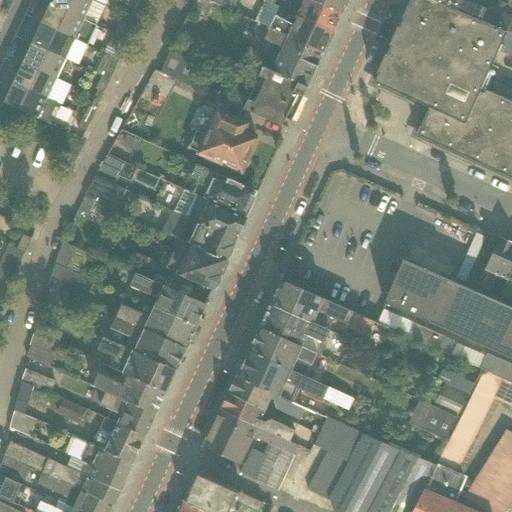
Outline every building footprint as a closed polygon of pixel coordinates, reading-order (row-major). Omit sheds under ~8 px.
[(97,26),(98,23),(106,6),(104,5),(92,0),(51,0),(50,4),(97,26)] [(129,0),(127,5),(134,9),(133,11),(141,15),(147,1),(144,0),(129,0)] [(197,0),(192,10),(207,17),(212,4),(213,4),(214,2),(223,6),(225,0),(197,0)] [(277,0),(275,6),(279,8),(334,33),(342,14),(308,0),(277,0)] [(308,0),(342,14),(348,0),(308,0)] [(381,80),(415,96),(435,105),(422,132),(511,173),(511,91),(490,82),(481,78),(498,42),(500,43),(505,33),(505,32),(429,0),(415,0),(391,54),(381,80)] [(429,0),(505,32),(505,33),(509,34),(510,31),(511,27),(511,16),(471,0),(429,0)] [(283,48),(320,62),(334,33),(279,8),(275,6),(265,2),(255,23),(269,29),(289,37),(283,48)] [(75,40),(76,39),(88,44),(97,26),(50,4),(41,24),(75,40)] [(121,37),(129,40),(135,27),(127,23),(121,37)] [(32,43),(66,59),(75,40),(41,24),(32,43)] [(269,29),(261,47),(251,42),(244,57),(263,66),(308,87),(320,62),(283,48),(289,37),(269,29)] [(123,54),(129,40),(121,37),(114,50),(123,54)] [(32,43),(25,57),(23,63),(57,79),(66,59),(32,43)] [(161,73),(189,85),(198,63),(171,51),(161,73)] [(57,79),(23,63),(14,82),(48,98),(57,79)] [(109,63),(103,76),(111,80),(117,66),(109,63)] [(299,107),(308,87),(263,66),(262,68),(263,68),(254,86),(299,107)] [(111,80),(103,76),(96,89),(104,93),(111,80)] [(4,102),(48,123),(57,104),(47,99),(48,98),(14,82),(4,102)] [(286,118),(292,120),(299,107),(254,86),(253,85),(252,87),(254,88),(245,108),(283,125),(286,118)] [(84,115),(92,119),(98,106),(90,102),(84,115)] [(251,161),(249,156),(256,139),(242,133),(246,125),(219,113),(208,136),(201,133),(196,135),(191,146),(194,150),(200,153),(200,154),(242,172),(244,168),(248,166),(251,161)] [(86,132),(92,119),(84,115),(78,128),(86,132)] [(125,164),(108,154),(99,170),(117,181),(120,176),(119,175),(125,164)] [(247,218),(255,200),(250,198),(254,190),(196,163),(191,176),(199,180),(193,193),(247,218)] [(132,181),(137,171),(125,164),(119,175),(120,176),(132,181)] [(96,176),(85,198),(124,215),(128,205),(122,201),(127,191),(96,176)] [(237,239),(247,218),(193,193),(182,188),(173,210),(188,217),(237,239)] [(188,217),(179,238),(227,260),(237,239),(188,217)] [(25,252),(32,239),(24,235),(18,249),(25,252)] [(166,267),(214,289),(227,260),(179,238),(166,267)] [(511,243),(499,238),(499,239),(479,285),(500,294),(511,265),(511,243)] [(67,269),(67,268),(76,247),(63,242),(56,264),(67,269)] [(3,258),(13,262),(19,265),(25,252),(18,249),(9,245),(3,258)] [(158,262),(140,254),(134,268),(152,275),(158,262)] [(511,308),(464,287),(403,259),(384,304),(511,360),(511,363),(504,360),(497,375),(511,381),(511,308)] [(511,265),(500,294),(509,299),(509,300),(511,301),(511,265)] [(13,278),(5,274),(0,271),(0,287),(7,291),(13,278)] [(154,308),(197,327),(207,305),(173,289),(164,284),(162,284),(153,280),(137,272),(131,286),(159,299),(155,308),(154,308)] [(162,284),(165,278),(156,274),(153,280),(162,284)] [(173,289),(176,283),(166,279),(164,284),(173,289)] [(351,312),(281,280),(270,305),(328,331),(334,318),(346,324),(351,312)] [(71,297),(50,288),(43,310),(42,310),(42,311),(70,320),(79,300),(71,297)] [(116,318),(186,349),(197,327),(154,308),(155,308),(140,302),(136,312),(122,306),(116,318)] [(330,332),(328,331),(270,305),(260,328),(317,355),(322,343),(324,344),(330,332)] [(441,335),(415,323),(412,328),(381,314),(377,323),(435,349),(441,335)] [(176,370),(186,349),(116,318),(106,339),(106,340),(176,370)] [(312,366),(317,355),(260,328),(249,352),(303,376),(309,365),(312,366)] [(129,375),(166,392),(176,370),(106,340),(106,339),(103,338),(98,349),(113,356),(108,366),(129,375)] [(31,346),(27,357),(50,367),(55,356),(31,346)] [(353,399),(328,388),(303,376),(249,352),(237,377),(291,403),(298,389),(323,399),(348,411),(353,399)] [(487,353),(486,354),(480,368),(497,375),(504,360),(487,353)] [(52,392),(56,380),(28,369),(7,426),(31,434),(37,417),(26,413),(36,386),(52,392)] [(438,379),(446,383),(468,392),(471,393),(475,383),(442,369),(438,379)] [(98,388),(156,414),(166,392),(129,375),(126,382),(100,371),(93,385),(98,388)] [(229,394),(264,411),(270,398),(273,402),(275,409),(299,420),(304,408),(291,403),(237,377),(229,394)] [(468,392),(446,383),(436,407),(457,416),(468,392)] [(146,436),(156,414),(98,388),(92,401),(111,409),(107,419),(146,436)] [(259,421),(264,411),(229,394),(221,410),(273,435),(290,442),(295,431),(271,419),(263,423),(259,421)] [(80,423),(86,410),(63,400),(57,413),(80,423)] [(422,429),(446,439),(457,417),(432,406),(422,429)] [(221,410),(212,429),(248,446),(253,436),(269,444),(273,435),(221,410)] [(146,436),(107,419),(106,418),(93,445),(133,463),(146,436)] [(363,434),(326,418),(321,428),(318,435),(313,445),(327,451),(308,489),(329,499),(363,434)] [(318,435),(321,428),(315,425),(314,427),(311,432),(318,435)] [(511,431),(502,427),(468,500),(494,511),(502,511),(505,507),(511,510),(511,431)] [(66,460),(56,456),(59,448),(13,429),(9,439),(65,462),(66,460)] [(203,447),(207,449),(240,464),(248,446),(212,429),(203,447)] [(363,434),(329,499),(334,511),(366,511),(399,449),(363,434)] [(241,473),(278,490),(298,446),(290,442),(273,435),(269,444),(264,454),(252,448),(241,473)] [(104,484),(120,491),(133,463),(93,445),(75,437),(69,453),(72,456),(93,466),(109,473),(104,484)] [(57,461),(29,449),(10,441),(4,456),(5,456),(30,467),(42,473),(51,476),(56,464),(57,461)] [(440,456),(444,449),(438,446),(433,453),(437,455),(438,455),(440,456)] [(411,511),(436,465),(399,449),(366,511),(411,511)] [(0,469),(25,481),(30,467),(5,456),(0,467),(0,469)] [(67,467),(67,468),(56,464),(51,476),(114,504),(120,491),(104,484),(109,473),(93,466),(88,476),(67,467)] [(411,511),(477,511),(454,502),(464,477),(436,465),(411,511)] [(232,511),(237,502),(257,511),(258,511),(263,502),(196,471),(181,504),(198,511),(232,511)] [(74,508),(82,511),(110,511),(114,504),(51,476),(42,473),(38,484),(77,502),(74,508)] [(0,475),(0,496),(19,505),(27,487),(1,474),(0,475)] [(71,511),(63,511),(50,506),(40,501),(35,511),(82,511),(74,508),(71,511)] [(20,511),(0,502),(0,511),(20,511)]
